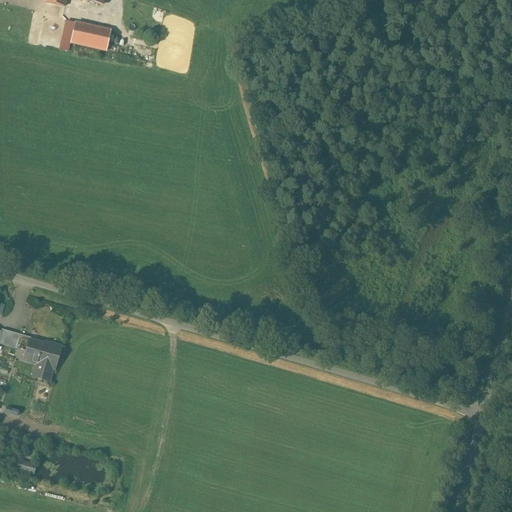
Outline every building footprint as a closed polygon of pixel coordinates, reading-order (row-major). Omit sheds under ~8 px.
[(118,33),(74,23),(74,24),(73,29),(70,43),(105,51),(113,53),(118,33)] [(105,51),(70,43),(69,51),(104,58),(105,51)] [(30,338),(1,330),(0,332),(1,332),(0,334),(0,342),(26,350),(28,341),(29,341),(30,338)] [(29,341),(28,341),(26,350),(23,361),(36,365),(32,378),(47,382),(51,369),(53,370),(60,348),(51,345),(50,347),(29,341)] [(39,423),(25,426),(27,432),(41,429),(39,423)] [(19,460),(16,471),(33,476),(36,465),(19,460)]
